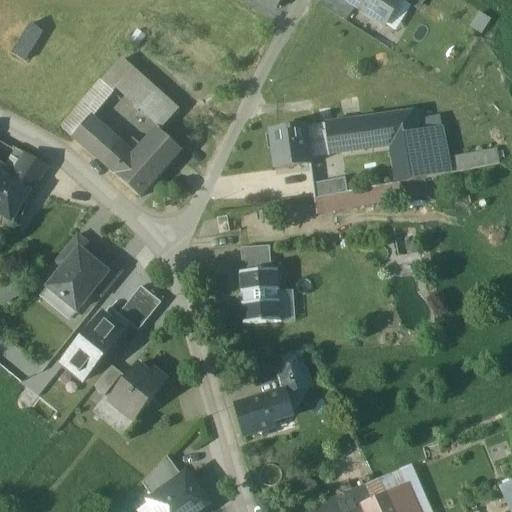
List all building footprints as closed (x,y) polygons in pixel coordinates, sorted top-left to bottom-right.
[(345,0),(345,2),(386,27),(402,2),(397,0),(345,0)] [(27,61),(43,32),(31,26),(15,54),(27,61)] [(126,80),(172,120),(179,111),(123,62),(115,70),(126,80)] [(126,80),(115,70),(101,87),(112,96),(118,90),(126,80)] [(172,120),(126,80),(118,90),(163,130),(172,120)] [(101,87),(79,113),(90,122),(112,96),(101,87)] [(79,113),(63,132),(73,142),(90,122),(79,113)] [(413,113),(389,117),(393,145),(419,141),(417,133),(413,113)] [(389,117),(349,122),(353,150),(393,145),(389,117)] [(119,148),(90,122),(73,142),(104,168),(119,148)] [(326,154),(353,150),(349,122),(322,126),(326,154)] [(441,128),(417,133),(419,141),(393,145),(397,169),(399,184),(450,175),(447,159),(441,128)] [(307,130),(272,133),(276,170),(311,167),(307,130)] [(158,136),(136,162),(159,182),(181,156),(158,136)] [(136,162),(119,148),(104,168),(142,201),(159,182),(136,162)] [(482,153),(447,159),(450,175),(485,168),(482,153)] [(27,156),(13,177),(34,190),(47,168),(27,156)] [(11,181),(2,176),(0,178),(0,216),(12,224),(13,222),(16,222),(19,220),(22,218),(23,215),(23,211),(22,208),(34,190),(13,177),(11,181)] [(314,186),(315,200),(347,195),(345,179),(314,186)] [(315,200),(318,216),(402,200),(399,184),(347,195),(315,200)] [(226,218),(216,220),(219,236),(229,235),(226,218)] [(393,232),(397,257),(415,254),(412,230),(393,232)] [(76,237),(56,262),(65,269),(79,252),(80,253),(87,246),(76,237)] [(87,246),(80,253),(79,252),(65,269),(49,289),(77,312),(94,291),(107,275),(106,274),(112,266),(87,246)] [(269,248),(241,250),(242,275),(271,273),(269,248)] [(112,266),(106,274),(107,275),(94,291),(103,299),(122,275),(112,266)] [(242,275),(240,275),(241,296),(244,295),(244,305),(242,306),(243,326),(281,324),(280,303),(277,303),(276,293),(279,293),(278,272),(271,273),(242,275)] [(142,289),(134,298),(154,314),(161,305),(142,289)] [(147,323),(154,314),(134,298),(127,307),(147,323)] [(139,333),(147,323),(127,307),(119,317),(130,326),(139,333)] [(63,367),(83,383),(130,326),(119,317),(112,325),(104,318),(63,367)] [(300,355),(273,356),(284,393),(286,393),(286,395),(311,388),(300,355)] [(122,378),(110,368),(93,390),(104,399),(122,378)] [(146,378),(135,370),(109,403),(135,423),(165,385),(150,372),(146,378)] [(284,393),(237,407),(245,438),(259,434),(263,437),(269,435),(271,431),(274,430),(272,425),(293,419),(286,395),(286,393),(284,393)] [(144,486),(154,500),(182,479),(168,459),(144,486)] [(401,471),(366,487),(373,503),(406,488),(407,484),(401,471)] [(154,500),(149,504),(154,511),(199,511),(207,506),(185,477),(182,479),(154,500)] [(511,511),(511,482),(500,488),(509,511),(511,511)] [(365,485),(330,500),(335,511),(356,511),(364,509),(364,507),(373,503),(366,487),(365,485)] [(373,503),(364,507),(364,509),(365,511),(416,511),(406,488),(373,503)] [(335,511),(330,500),(302,511),(335,511)]
